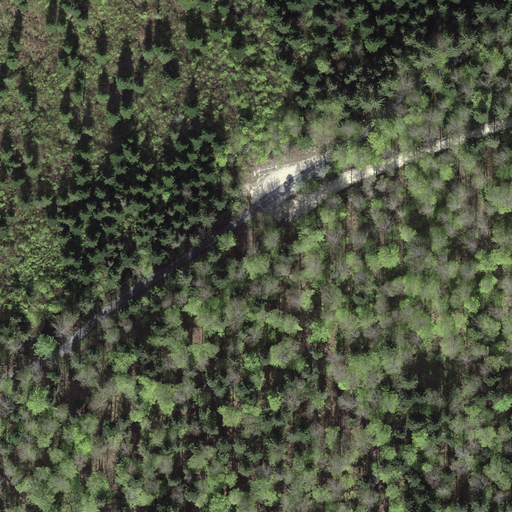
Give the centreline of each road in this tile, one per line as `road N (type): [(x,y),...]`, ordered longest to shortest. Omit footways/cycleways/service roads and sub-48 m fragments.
road 1 (unclassified): [(0,383),(57,354),(511,17)]
road 2 (track): [(511,124),(370,170),(296,207),(273,196)]
